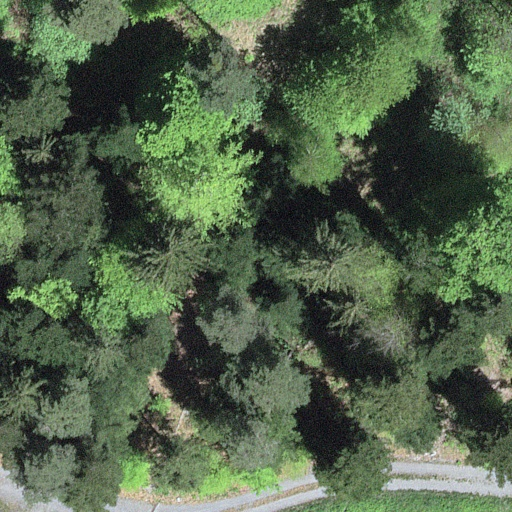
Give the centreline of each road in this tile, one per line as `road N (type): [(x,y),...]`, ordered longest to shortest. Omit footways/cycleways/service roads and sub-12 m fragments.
road 1 (track): [(187,511),(341,484),(511,489)]
road 2 (track): [(0,477),(49,497),(138,511)]
